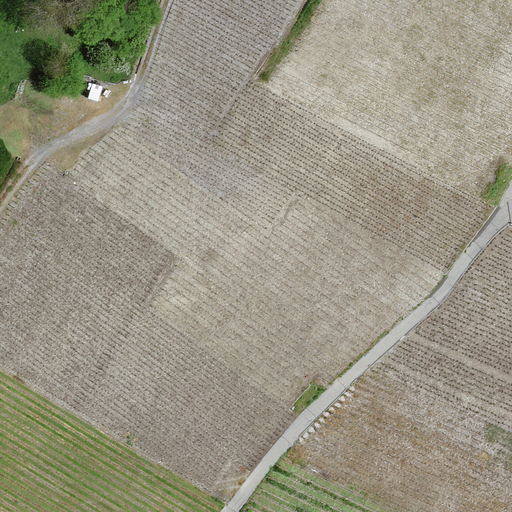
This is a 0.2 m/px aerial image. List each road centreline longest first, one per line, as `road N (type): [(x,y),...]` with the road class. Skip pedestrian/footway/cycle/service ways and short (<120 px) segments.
road 1 (track): [(233,511),(310,418),(444,297),(511,214)]
road 2 (track): [(166,0),(127,103),(27,166),(0,204)]
